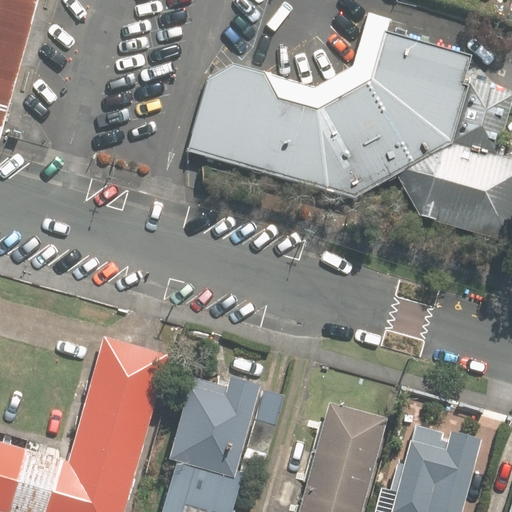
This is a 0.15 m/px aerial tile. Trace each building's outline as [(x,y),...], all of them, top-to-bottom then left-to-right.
[(0,0),(0,131),(1,131),(37,0),(0,0)] [(231,65),(207,78),(186,151),(351,197),(396,173),(417,216),(509,242),(511,229),(511,159),(494,155),(511,94),(462,81),(469,55),(384,32),(369,79),(316,110),(276,98),(263,75),(231,65)] [(0,511),(3,511),(123,511),(168,356),(102,337),(66,462),(0,442),(0,511)] [(226,386),(190,375),(165,458),(175,461),(159,511),(229,511),(239,479),(256,484),(283,395),(229,378),(226,386)] [(298,511),(358,511),(384,418),(328,403),(298,511)] [(388,489),(394,491),(388,511),(456,511),(477,439),(449,431),(446,442),(438,440),(441,432),(414,424),(411,434),(404,432),(388,489)]
